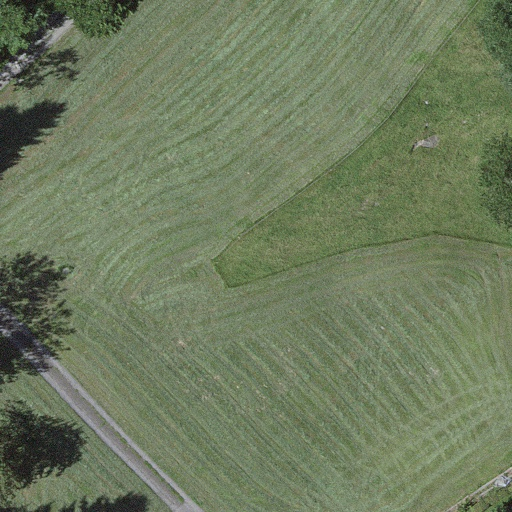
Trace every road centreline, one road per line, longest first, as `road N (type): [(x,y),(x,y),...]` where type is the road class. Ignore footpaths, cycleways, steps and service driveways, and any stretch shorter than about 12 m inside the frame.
road 1 (unclassified): [(0,295),(215,511)]
road 2 (track): [(91,0),(0,94)]
